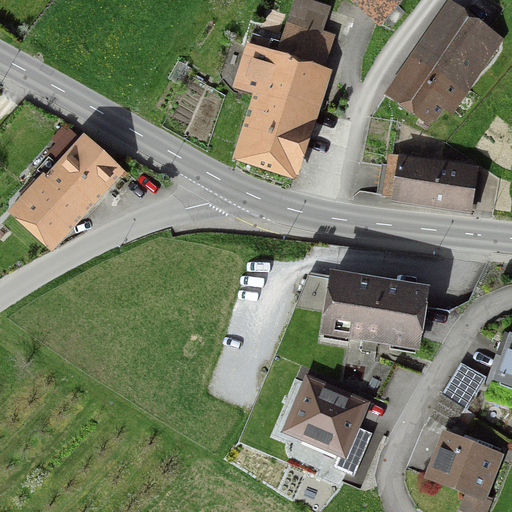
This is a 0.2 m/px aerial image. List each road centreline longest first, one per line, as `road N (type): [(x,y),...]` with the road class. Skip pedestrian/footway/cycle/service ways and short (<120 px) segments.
road 1 (secondary): [(511,238),(339,221),(234,187)]
road 2 (secondary): [(234,187),(0,57)]
road 3 (tertiary): [(234,187),(82,249),(0,296)]
road 4 (track): [(339,221),(379,39),(420,0)]
